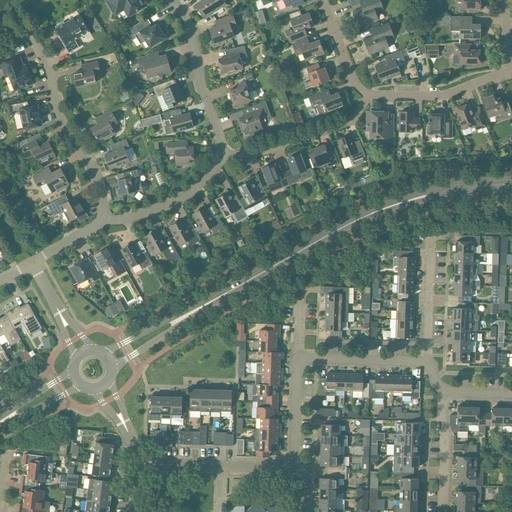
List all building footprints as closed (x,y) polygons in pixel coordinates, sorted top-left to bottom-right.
[(137,0),(105,0),(115,15),(124,10),(128,17),(142,9),(142,7),(143,5),(140,0),(137,0)] [(203,0),(196,5),(199,11),(199,12),(201,15),(202,16),(204,19),(226,5),(224,2),(226,0),(203,0)] [(271,0),(273,4),(281,0),(283,1),(280,2),(278,5),(280,9),(284,8),(286,7),(292,4),(294,8),(304,3),(302,0),(271,0)] [(382,9),(379,0),(366,0),(364,1),(366,8),(354,12),(359,26),(377,19),(374,12),(382,9)] [(462,0),(462,9),(480,10),(480,9),(482,8),(483,7),(483,6),(484,4),(483,3),(483,2),(482,2),(481,1),(480,1),(480,0),(462,0)] [(313,26),(309,14),(291,20),(294,29),(286,32),(290,42),(303,38),(301,31),(313,26)] [(91,33),(79,15),(65,24),(64,21),(55,26),(63,38),(61,39),(69,53),(79,47),(75,39),(82,35),(83,38),(91,33)] [(236,26),(232,15),(221,19),(223,24),(209,29),(214,44),(234,37),(231,28),(236,26)] [(93,16),(88,19),(93,27),(98,24),(93,16)] [(469,17),(450,16),(450,31),(460,31),(460,38),(480,39),(480,25),(469,25),(469,17)] [(151,29),(145,19),(126,31),(131,38),(138,34),(143,43),(146,41),(150,47),(165,38),(157,25),(151,29)] [(393,37),(388,24),(374,29),(377,36),(365,40),(370,54),(387,47),(385,40),(393,37)] [(118,35),(111,25),(104,30),(110,40),(118,35)] [(307,45),(305,40),(292,45),(297,56),(303,54),(305,60),(324,53),(319,41),(307,45)] [(465,44),(454,44),(453,56),(453,57),(453,63),(454,64),(479,64),(479,51),(465,51),(465,44)] [(417,45),(405,49),(408,56),(413,54),(414,58),(421,56),(417,45)] [(247,57),(244,46),(231,49),(232,56),(219,59),(222,73),(242,69),(240,59),(247,57)] [(439,55),(439,46),(427,46),(427,55),(439,55)] [(386,62),(375,67),(380,80),(387,77),(388,79),(400,74),(397,65),(395,60),(403,57),(401,51),(384,57),(386,62)] [(160,58),(158,52),(138,58),(139,64),(143,64),(144,69),(142,73),(146,75),(147,78),(157,75),(162,78),(164,73),(171,71),(166,56),(160,58)] [(23,66),(20,57),(1,64),(6,77),(9,76),(15,91),(33,84),(26,65),(23,66)] [(101,73),(98,61),(82,65),(84,71),(74,73),(77,86),(96,82),(95,74),(101,73)] [(320,69),(318,63),(299,70),(303,81),(310,78),(313,87),(333,79),(331,73),(327,75),(324,68),(320,69)] [(254,79),(251,72),(237,78),(239,84),(237,89),(230,92),(230,93),(228,95),(230,99),(232,98),(235,106),(258,97),(256,90),(254,91),(250,81),(254,79)] [(166,88),(164,83),(153,87),(157,97),(163,95),(166,104),(173,102),(174,102),(175,102),(176,103),(184,100),(178,84),(166,88)] [(327,97),(325,91),(308,97),(311,105),(313,109),(316,108),(319,115),(319,116),(320,116),(321,116),(327,114),(327,113),(344,107),(339,93),(327,97)] [(497,100),(495,93),(482,98),(489,117),(496,114),(498,121),(511,115),(511,111),(505,95),(499,98),(499,99),(497,100)] [(28,107),(26,100),(7,104),(10,116),(21,113),(24,129),(42,125),(37,105),(28,107)] [(270,113),(266,102),(242,110),(244,116),(240,118),(242,124),(239,125),(242,133),(245,132),(246,134),(254,131),(255,134),(263,131),(258,118),(270,113)] [(473,114),(469,104),(455,109),(463,130),(474,125),(476,130),(486,126),(479,111),(473,114)] [(176,117),(174,110),(163,114),(166,126),(165,127),(167,135),(194,127),(190,113),(176,117)] [(117,123),(111,111),(97,118),(100,123),(91,129),(98,142),(115,133),(111,127),(117,123)] [(387,112),(367,112),(367,131),(370,131),(370,138),(382,138),(382,142),(391,142),(391,135),(387,135),(387,112)] [(414,112),(400,112),(400,132),(413,132),(413,130),(419,130),(420,118),(414,118),(414,112)] [(444,115),(429,114),(429,134),(441,134),(441,138),(451,138),(452,120),(444,120),(444,115)] [(39,134),(16,144),(18,150),(22,148),(27,158),(34,154),(38,162),(39,162),(41,166),(50,162),(48,157),(54,155),(49,142),(39,147),(37,141),(41,139),(39,134)] [(354,145),(351,136),(338,140),(344,158),(342,159),(345,169),(354,166),(352,162),(365,157),(360,143),(354,145)] [(105,156),(103,157),(106,163),(108,162),(110,169),(118,166),(121,168),(122,165),(129,162),(124,149),(129,147),(126,139),(113,145),(116,151),(105,155),(105,156)] [(188,149),(187,142),(166,144),(167,153),(176,152),(177,165),(194,164),(193,162),(194,162),(195,162),(196,161),(197,160),(197,159),(197,158),(197,157),(197,156),(196,156),(196,155),(195,155),(194,154),(193,154),(192,148),(188,149)] [(374,153),(371,144),(365,147),(368,155),(374,153)] [(325,150),(324,146),(312,150),(313,153),(309,155),(314,168),(324,164),(326,168),(338,164),(332,148),(325,150)] [(292,170),(285,173),(290,185),(300,181),(297,173),(306,170),(300,154),(287,159),(292,170)] [(290,185),(285,173),(279,175),(275,164),(262,169),(271,192),(290,185)] [(161,172),(158,165),(152,168),(154,175),(161,172)] [(51,174),(48,168),(33,176),(39,187),(47,183),(52,193),(68,184),(60,169),(51,174)] [(120,188),(116,189),(118,196),(127,194),(133,197),(136,192),(137,192),(140,191),(144,193),(148,186),(141,181),(138,185),(134,184),(137,180),(136,177),(147,175),(145,168),(135,171),(118,174),(120,180),(118,181),(120,188)] [(344,176),(341,168),(333,171),(336,180),(344,176)] [(268,198),(260,182),(254,186),(251,180),(239,187),(250,208),(268,198)] [(248,217),(239,200),(234,203),(228,193),(216,200),(226,218),(233,214),(238,223),(248,217)] [(69,201),(66,196),(47,206),(52,215),(58,214),(64,211),(69,221),(85,213),(76,197),(69,201)] [(301,214),(296,204),(285,210),(290,220),(301,214)] [(212,220),(206,208),(201,210),(199,209),(196,214),(193,215),(203,233),(211,228),(214,234),(225,228),(218,216),(212,220)] [(189,233),(182,221),(178,223),(176,222),(172,226),(170,228),(180,246),(187,241),(191,247),(201,241),(195,229),(189,233)] [(164,243),(158,231),(153,233),(151,232),(147,237),(145,238),(155,256),(163,252),(167,259),(174,262),(180,259),(170,240),(164,243)] [(456,252),(473,253),(473,247),(477,247),(479,246),(480,236),(461,235),(461,241),(456,241),(456,252)] [(141,256),(134,244),(130,246),(128,245),(124,250),(122,251),(132,269),(139,264),(142,270),(153,264),(146,252),(141,256)] [(491,245),(491,254),(492,254),(499,254),(499,245),(491,245)] [(108,253),(106,249),(93,255),(102,271),(110,267),(116,277),(123,273),(117,263),(120,261),(114,250),(108,253)] [(396,257),(398,257),(398,266),(415,267),(415,257),(413,257),(413,251),(395,251),(395,254),(395,255),(396,257)] [(473,253),(456,252),(456,263),(478,264),(479,264),(479,260),(473,260),(473,253)] [(84,266),(82,262),(70,268),(79,284),(87,279),(89,283),(98,278),(90,263),(84,266)] [(478,264),(456,263),(455,274),(472,275),(477,275),(478,264)] [(415,276),(415,267),(398,266),(398,275),(415,276)] [(455,274),(455,285),(480,286),(480,281),(472,281),(472,275),(455,274)] [(414,285),(415,276),(398,275),(397,284),(414,285)] [(397,284),(397,294),(408,294),(414,294),(414,285),(397,284)] [(480,286),(455,285),(454,296),(472,297),(472,290),(480,291),(480,286)] [(326,294),(326,303),(343,304),(348,304),(349,288),(332,287),(332,294),(326,294)] [(370,299),(370,294),(362,294),(362,304),(370,305),(370,299)] [(126,312),(119,300),(113,303),(120,315),(126,312)] [(397,311),(413,311),(414,302),(397,301),(397,311)] [(16,307),(5,313),(6,315),(7,315),(14,329),(23,324),(30,335),(32,334),(34,339),(43,334),(40,329),(42,328),(28,303),(17,309),(16,307)] [(326,303),(325,312),(342,313),(348,313),(348,304),(343,304),(326,303)] [(454,308),(453,320),(478,320),(478,321),(479,321),(479,315),(477,315),(477,309),(478,303),(459,303),(459,308),(454,308)] [(118,314),(113,304),(105,308),(110,318),(118,314)] [(413,320),(413,311),(397,311),(396,320),(413,320)] [(342,313),(325,312),(325,321),(342,322),(348,322),(348,313),(342,313)] [(21,340),(14,329),(7,315),(6,315),(0,318),(0,343),(1,345),(8,341),(11,346),(21,340)] [(413,329),(413,320),(396,320),(396,329),(413,329)] [(478,320),(453,320),(453,330),(477,331),(477,332),(478,332),(478,321),(478,320)] [(342,322),(325,321),(325,331),(330,331),(330,338),(342,338),(342,322)] [(259,341),(276,342),(277,337),(280,337),(280,325),(267,324),(267,330),(260,330),(259,341)] [(245,326),(239,326),(238,340),(246,340),(247,333),(245,333),(245,326)] [(413,329),(396,329),(396,338),(412,339),(413,329)] [(477,331),(453,330),(453,341),(470,341),(470,342),(477,342),(477,332),(477,331)] [(48,337),(41,341),(47,350),(51,348),(49,338),(48,337)] [(239,351),(245,351),(245,341),(236,341),(236,346),(239,346),(239,351)] [(276,342),(259,341),(259,352),(263,352),(279,353),(279,352),(279,347),(276,346),(276,342)] [(452,351),(469,352),(470,342),(470,341),(453,341),(452,351)] [(31,358),(27,351),(22,353),(26,361),(31,358)] [(469,363),(469,352),(452,351),(452,363),(469,363)] [(263,352),(263,363),(280,363),(280,359),(283,359),(283,352),(279,352),(279,353),(263,352)] [(495,353),(489,353),(483,353),(483,359),(489,360),(489,364),(495,364),(495,353)] [(506,354),(497,353),(497,365),(506,365),(506,354)] [(280,363),(263,363),(256,363),(256,374),(256,373),(282,374),(283,368),(279,368),(280,363)] [(256,374),(256,384),(276,385),(279,385),(279,380),(282,380),(282,374),(256,373),(256,374)] [(335,396),(336,390),(335,390),(336,374),(327,373),(326,378),(320,378),(319,395),(335,396)] [(344,391),(345,374),(336,374),(335,390),(336,390),(344,391)] [(353,391),(354,374),(345,374),(344,391),(353,391)] [(354,374),(353,391),(353,398),(368,398),(369,383),(363,383),(363,374),(354,374)] [(369,380),(369,383),(368,398),(384,399),(384,392),(385,375),(375,375),(375,380),(369,380)] [(393,392),(394,375),(385,375),(384,392),(393,392)] [(402,393),(403,376),(394,375),(393,392),(402,393)] [(403,376),(402,393),(402,397),(412,397),(412,398),(413,399),(414,399),(415,400),(416,399),(417,399),(418,399),(419,398),(420,382),(412,381),(412,376),(403,376)] [(256,384),(254,384),(253,401),(257,401),(277,402),(278,390),(275,390),(276,385),(256,384)] [(201,412),(201,407),(200,407),(201,388),(196,388),(196,390),(191,389),(190,411),(201,412)] [(201,388),(200,407),(201,407),(201,411),(210,412),(211,390),(206,390),(206,388),(201,388)] [(211,390),(210,412),(221,412),(221,408),(221,388),(217,388),(217,390),(211,390)] [(221,388),(221,408),(221,412),(231,412),(232,391),(226,391),(226,389),(221,388)] [(161,419),(162,397),(156,397),(156,395),(151,394),(151,410),(148,410),(147,420),(161,421),(161,419)] [(171,419),(171,414),(172,395),(167,395),(167,397),(162,397),(161,419),(171,419)] [(182,395),(172,395),(171,414),(175,414),(176,417),(180,417),(181,414),(182,414),(182,395)] [(257,419),(261,419),(261,418),(274,419),(274,418),(275,414),(277,414),(277,402),(257,401),(257,419)] [(469,408),(457,407),(457,415),(450,415),(449,426),(453,432),(457,432),(468,432),(468,425),(469,408)] [(469,408),(468,425),(479,425),(479,433),(485,434),(485,425),(486,413),(479,413),(480,408),(469,408)] [(485,425),(503,426),(503,409),(492,408),(492,413),(486,413),(485,425)] [(511,409),(503,409),(503,426),(511,426),(511,431),(511,434),(511,409)] [(261,419),(261,429),(281,430),(281,424),(278,424),(278,419),(274,418),(274,419),(261,418),(261,419)] [(322,424),(322,435),(339,435),(340,425),(343,425),(343,419),(329,418),(329,425),(322,424)] [(370,420),(360,419),(360,436),(369,436),(370,420)] [(396,423),(396,434),(402,434),(420,434),(420,423),(403,423),(396,423)] [(255,429),(254,440),(277,441),(277,436),(280,436),(281,430),(261,429),(255,429)] [(160,444),(170,444),(171,437),(167,437),(167,431),(160,431),(160,444)] [(185,444),(185,431),(179,431),(179,437),(171,437),(170,444),(185,444)] [(199,445),(200,432),(185,431),(185,444),(199,445)] [(226,433),(220,432),(220,446),(233,446),(233,435),(226,434),(226,433)] [(394,434),(394,445),(402,445),(419,445),(420,434),(402,434),(396,434),(394,434)] [(339,435),(322,435),(321,445),(339,445),(339,446),(347,446),(348,436),(339,436),(339,435)] [(97,436),(95,453),(112,456),(113,445),(109,444),(110,438),(97,436)] [(277,445),(277,441),(254,440),(254,449),(256,451),(257,451),(256,457),(269,457),(269,451),(280,452),(280,445),(277,445)] [(67,444),(60,444),(59,455),(66,455),(67,444)] [(339,456),(339,446),(339,445),(321,445),(321,455),(339,456)] [(419,456),(419,445),(402,445),(394,445),(393,455),(419,456)] [(459,468),(476,469),(477,451),(467,451),(464,451),(464,457),(459,457),(459,468)] [(93,464),(111,466),(112,456),(95,453),(93,464)] [(24,454),(23,462),(28,463),(28,470),(47,473),(48,462),(46,461),(47,457),(39,456),(24,454)] [(371,454),(371,463),(379,463),(379,455),(377,455),(371,454)] [(321,455),(321,466),(328,466),(327,472),(339,472),(346,473),(347,467),(344,467),(344,456),(339,456),(321,455)] [(419,456),(393,455),(393,472),(413,473),(414,467),(419,467),(419,456)] [(109,477),(111,466),(93,464),(88,464),(87,472),(89,475),(109,477)] [(483,469),(476,469),(459,468),(458,479),(463,479),(463,485),(481,486),(483,486),(483,469)] [(47,473),(27,470),(27,478),(21,477),(20,484),(39,487),(39,483),(45,484),(48,484),(50,484),(51,482),(52,473),(47,473)] [(320,478),(320,488),(344,489),(344,485),(338,485),(338,479),(344,479),(346,479),(346,473),(339,472),(327,472),(327,478),(320,478)] [(401,489),(418,490),(418,479),(413,479),(413,473),(393,472),(393,480),(401,480),(401,489)] [(88,490),(111,493),(112,482),(90,479),(88,490)] [(370,480),(370,488),(378,489),(378,481),(373,481),(370,480)] [(39,490),(39,487),(20,484),(20,491),(25,491),(24,499),(43,502),(43,501),(44,491),(39,490)] [(458,503),(475,503),(480,503),(481,486),(463,485),(463,491),(458,491),(458,503)] [(72,488),(66,487),(65,496),(72,497),(73,488),(72,488)] [(343,500),(344,489),(320,488),(320,499),(337,499),(343,500)] [(417,501),(418,490),(401,489),(400,500),(417,501)] [(87,500),(110,503),(111,493),(88,490),(87,500)] [(357,500),(368,500),(368,490),(357,490),(357,500)] [(43,502),(24,499),(23,507),(18,506),(16,511),(31,511),(32,511),(37,511),(49,511),(50,502),(43,501),(43,502)] [(337,509),(337,499),(320,499),(319,509),(337,509)] [(369,505),(369,510),(377,510),(377,499),(369,499),(369,505)] [(108,511),(110,503),(87,500),(86,511),(87,511),(92,511),(108,511)] [(368,510),(368,500),(357,500),(357,510),(361,510),(368,510)] [(417,511),(417,501),(400,500),(400,507),(395,507),(395,511),(417,511)] [(474,511),(475,503),(458,503),(457,511),(474,511)]
